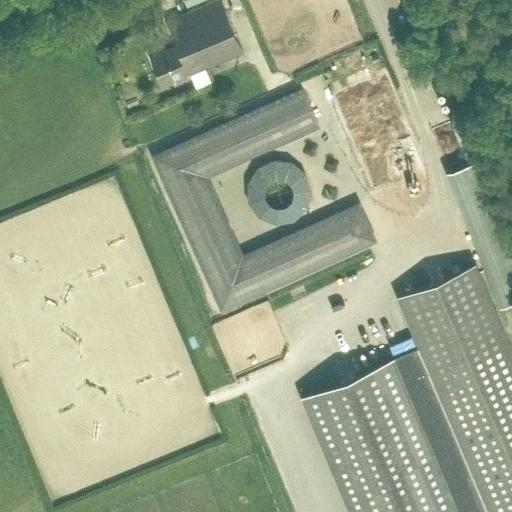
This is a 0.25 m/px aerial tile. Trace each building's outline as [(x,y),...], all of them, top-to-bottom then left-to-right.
[(162,80),(189,69),(196,86),(210,80),(204,65),(243,48),(222,0),(209,0),(168,18),(177,41),(150,52),(162,80)] [(411,36),(425,70),(440,64),(426,29),(411,36)] [(374,185),(422,164),(383,73),(335,94),(374,185)] [(223,301),(369,235),(356,206),(239,258),(200,170),(317,118),(304,89),(158,154),(223,301)] [(317,195),(317,190),(316,184),(315,179),(312,173),(308,169),(304,166),(299,163),(291,161),(285,161),(276,163),(270,166),(265,171),(261,177),(259,182),(258,190),(259,197),(261,203),(264,209),(268,212),(272,215),(278,218),(283,220),(290,220),(300,217),(304,215),(310,209),(313,206),(315,200),(317,195)] [(511,277),(511,257),(473,161),(453,169),(498,283),(511,277)] [(356,511),(511,511),(511,340),(477,259),(400,292),(422,343),(305,393),(356,511)]
